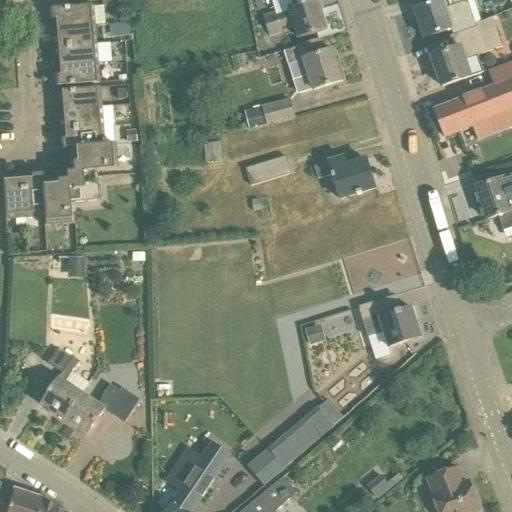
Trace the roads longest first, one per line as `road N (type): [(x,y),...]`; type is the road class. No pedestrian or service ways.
road 1 (tertiary): [(464,327),(363,0)]
road 2 (residential): [(0,160),(34,150),(24,0)]
road 3 (tertiary): [(511,476),(464,327)]
